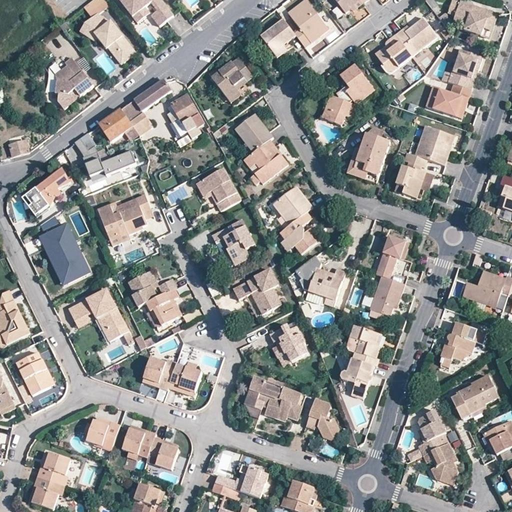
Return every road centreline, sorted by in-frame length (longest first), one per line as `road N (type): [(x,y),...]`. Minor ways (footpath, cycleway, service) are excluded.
road 1 (residential): [(454,234),(332,191),(283,105),(290,88),(405,0)]
road 2 (residential): [(0,177),(46,153),(247,0)]
road 3 (residential): [(454,234),(368,482)]
road 4 (residential): [(175,214),(178,240),(234,355),(212,425)]
road 5 (residential): [(88,397),(0,221)]
road 6 (residential): [(511,72),(454,234)]
road 7 (residential): [(368,482),(212,425)]
road 8 (residential): [(88,397),(24,436),(6,511)]
road 9 (residential): [(212,425),(104,394),(88,397)]
